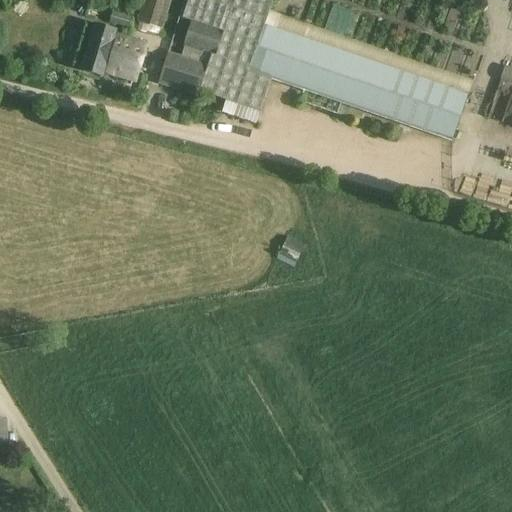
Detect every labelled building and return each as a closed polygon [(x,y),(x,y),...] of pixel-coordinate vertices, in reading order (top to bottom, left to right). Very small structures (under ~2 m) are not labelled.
[(144,0),(138,23),(163,31),(172,0),(144,0)] [(189,0),(184,16),(194,20),(182,56),(169,51),(159,80),(197,93),(198,90),(261,112),(272,78),(452,141),(468,95),(267,25),(275,0),(189,0)] [(131,19),(112,14),(109,24),(129,29),(131,19)] [(104,73),(137,82),(147,45),(129,40),(130,33),(97,24),(84,71),(103,76),(104,73)] [(511,68),(505,66),(500,80),(511,84),(511,68)] [(294,268),(305,246),(288,238),(277,260),(294,268)] [(0,453),(9,453),(5,419),(0,419),(0,453)]
